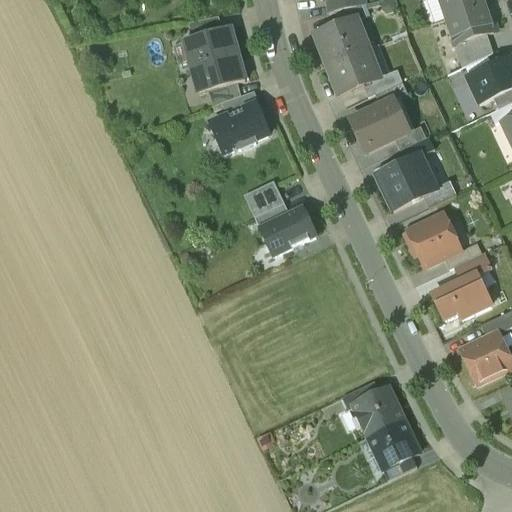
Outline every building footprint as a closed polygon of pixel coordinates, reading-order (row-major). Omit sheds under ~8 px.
[(327,0),(329,17),(334,16),(362,9),(364,8),(363,0),(327,0)] [(427,0),(426,1),(434,25),(445,22),(484,9),(481,0),(427,0)] [(362,9),(334,16),(340,30),(357,23),(357,25),(367,21),(362,9)] [(484,9),(445,22),(454,49),(487,38),(494,35),(493,31),(494,28),(493,24),(490,22),(489,21),(488,21),(484,9)] [(219,20),(189,26),(194,41),(223,33),(219,20)] [(340,30),(316,39),(327,69),(368,53),(357,25),(357,23),(340,30)] [(194,41),(172,47),(180,74),(191,70),(237,58),(230,31),(223,33),(194,41)] [(487,38),(454,49),(462,71),(493,57),(487,38)] [(368,53),(327,69),(339,99),(363,89),(380,83),(379,81),(368,53)] [(237,58),(191,70),(199,98),(238,87),(245,85),(237,58)] [(511,64),(511,62),(468,82),(480,108),(511,93),(511,64)] [(379,81),(380,83),(363,89),(368,102),(375,99),(402,86),(398,74),(379,81)] [(402,86),(375,99),(380,110),(393,103),(394,105),(408,98),(402,86)] [(238,87),(209,95),(213,110),(222,107),(230,104),(241,100),(238,87)] [(511,93),(494,102),(499,113),(511,107),(511,106),(511,93)] [(241,100),(230,104),(235,117),(255,108),(259,117),(263,115),(254,95),(241,100)] [(380,110),(350,124),(366,158),(395,144),(409,137),(409,136),(394,105),(393,103),(380,110)] [(230,104),(222,107),(227,120),(235,117),(230,104)] [(499,113),(490,117),(495,127),(502,125),(511,119),(511,108),(511,107),(499,113)] [(227,120),(211,127),(225,158),(238,152),(239,154),(256,147),(255,145),(269,139),(259,117),(255,108),(235,117),(227,120)] [(511,119),(502,125),(511,146),(511,119)] [(421,130),(409,136),(409,137),(395,144),(400,155),(426,143),(426,142),(421,130)] [(426,143),(400,155),(405,166),(420,159),(421,161),(435,154),(429,141),(426,142),(426,143)] [(405,166),(376,180),(394,216),(424,201),(437,195),(436,193),(450,186),(435,154),(421,161),(420,159),(405,166)] [(254,222),(284,207),(274,185),(244,200),(254,222)] [(450,186),(436,193),(437,195),(424,201),(429,212),(456,199),(450,186)] [(284,207),(254,222),(260,232),(290,218),(284,207)] [(290,218),(260,232),(273,261),(317,241),(309,225),(312,224),(307,214),(305,215),(303,212),(290,218)] [(444,218),(404,237),(411,252),(414,250),(424,272),(444,262),(461,255),(444,218)] [(461,255),(444,262),(449,273),(454,271),(482,258),(477,247),(461,255)] [(482,258),(454,271),(461,286),(476,278),(477,279),(492,272),(484,257),(482,258)] [(461,286),(433,299),(445,325),(459,318),(462,324),(491,310),(477,279),(476,278),(461,286)] [(511,314),(481,329),(487,342),(498,337),(498,338),(511,331),(511,314)] [(487,342),(461,354),(477,388),(511,371),(511,366),(498,338),(498,337),(487,342)] [(374,386),(342,401),(348,415),(354,412),(352,409),(380,396),(374,386)] [(380,396),(352,409),(354,412),(368,442),(404,425),(389,392),(380,396)] [(404,425),(368,442),(383,474),(412,461),(420,457),(415,448),(413,449),(408,438),(410,437),(404,425)] [(412,461),(383,474),(388,485),(417,472),(412,461)]
